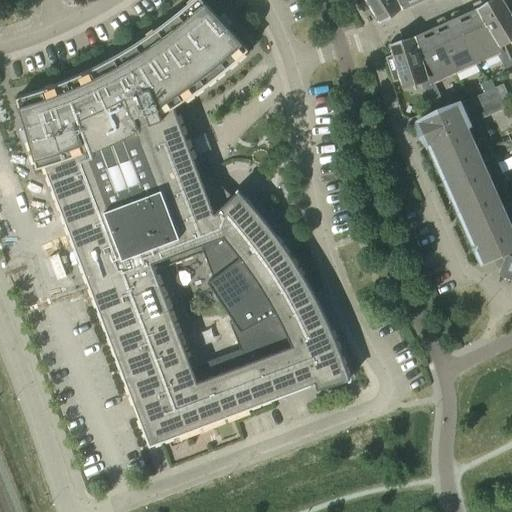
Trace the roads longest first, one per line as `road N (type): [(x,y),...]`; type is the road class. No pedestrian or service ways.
road 1 (residential): [(300,63),(324,242),(387,380),(383,406)]
road 2 (residential): [(369,40),(465,271),(511,295)]
road 3 (residential): [(100,511),(383,406)]
road 4 (residential): [(69,511),(0,311)]
